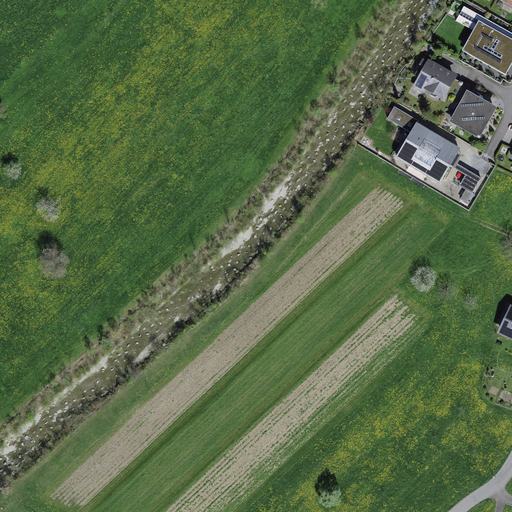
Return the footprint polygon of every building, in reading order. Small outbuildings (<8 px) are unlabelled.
[(511,64),(511,35),(462,9),(454,23),(473,33),(461,53),(505,77),(511,64)] [(455,77),(426,63),(413,91),(442,105),(455,77)] [(465,92),(447,123),(478,142),(497,110),(465,92)] [(417,122),(393,109),(385,122),(408,136),(394,161),(438,186),(458,152),(414,127),(417,122)] [(511,306),(510,305),(497,334),(511,340),(511,306)]
